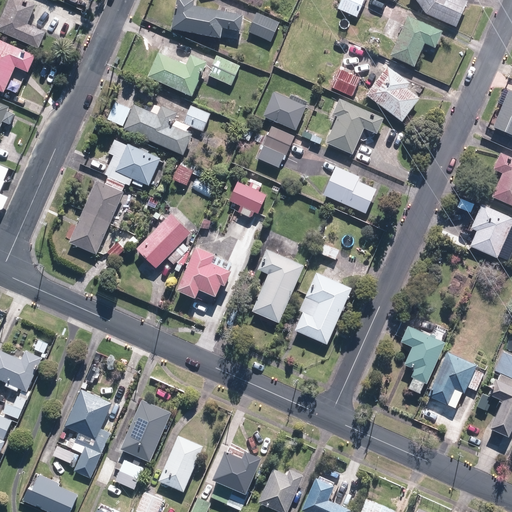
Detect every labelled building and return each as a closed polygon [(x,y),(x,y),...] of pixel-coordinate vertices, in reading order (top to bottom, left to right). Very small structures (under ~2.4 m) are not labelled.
[(30,0),(14,0),(1,30),(42,48),(49,33),(31,25),(40,4),(30,0)] [(179,0),(175,28),(226,36),(227,26),(245,29),(247,13),(197,4),(198,0),(179,0)] [(360,17),(367,0),(343,0),(340,8),(360,17)] [(420,0),(429,13),(460,25),(469,2),(464,0),(420,0)] [(282,22),(259,12),(251,32),(273,42),(282,22)] [(446,28),(414,13),(395,54),(417,65),(423,53),(433,57),(446,28)] [(40,55),(0,36),(0,88),(8,92),(19,67),(32,72),(40,55)] [(159,51),(150,74),(197,93),(211,60),(193,53),(189,64),(159,51)] [(241,67),(218,56),(209,75),(233,86),(241,67)] [(415,81),(392,63),(370,92),(406,120),(424,97),(410,86),(415,81)] [(363,76),(345,68),(337,88),(355,95),(363,76)] [(511,133),(511,89),(496,127),(511,133)] [(310,104),(277,90),(266,115),(299,130),(310,104)] [(387,116),(342,96),(334,113),(341,116),(330,140),(356,152),(368,127),(380,132),(387,116)] [(0,134),(13,106),(0,100),(0,134)] [(125,126),(134,107),(117,100),(108,119),(125,126)] [(161,113),(138,103),(127,129),(186,154),(195,133),(175,124),(181,112),(164,104),(161,113)] [(193,104),(185,123),(206,132),(214,113),(193,104)] [(298,134),(274,124),(260,157),(282,166),(287,155),(289,156),(298,134)] [(163,158),(131,144),(120,170),(152,184),(163,158)] [(496,168),(505,172),(495,196),(511,203),(511,154),(503,151),(496,168)] [(0,195),(1,193),(11,168),(0,163),(0,195)] [(339,165),(326,194),(369,212),(380,188),(360,180),(362,175),(339,165)] [(127,192),(99,179),(78,226),(72,224),(65,238),(99,253),(127,192)] [(270,194),(241,180),(232,200),(242,205),(239,210),(254,217),(258,210),(261,212),(270,194)] [(0,210),(6,208),(12,197),(1,193),(0,195),(0,210)] [(511,228),(511,214),(485,202),(474,227),(479,230),(473,244),(500,256),(511,228)] [(195,231),(175,211),(139,248),(158,266),(168,256),(176,265),(192,248),(185,242),(195,231)] [(253,245),(259,229),(249,226),(243,242),(253,245)] [(342,249),(327,242),(323,251),(338,258),(342,249)] [(220,253),(202,244),(182,288),(199,296),(203,287),(220,295),(226,282),(230,284),(236,270),(217,260),(220,253)] [(283,322),(309,264),(271,247),(262,267),(272,271),(255,310),(283,322)] [(330,343),(357,286),(321,270),(303,309),(307,311),(299,329),(330,343)] [(432,380),(449,340),(412,323),(404,340),(415,345),(408,362),(418,367),(410,385),(423,391),(429,379),(432,380)] [(2,348),(0,352),(0,375),(11,381),(9,384),(20,389),(21,387),(29,391),(38,372),(36,372),(39,366),(40,367),(45,356),(29,348),(24,358),(2,348)] [(511,353),(505,350),(497,369),(511,374),(511,353)] [(479,365),(450,352),(430,397),(457,409),(464,393),(466,394),(468,389),(476,392),(484,375),(476,371),(479,365)] [(511,436),(511,433),(511,385),(497,379),(490,395),(504,401),(492,428),(511,436)] [(115,402),(85,388),(68,424),(81,431),(74,447),(85,452),(76,470),(91,477),(113,431),(103,427),(115,402)] [(491,396),(483,393),(477,407),(484,410),(491,396)] [(6,402),(3,411),(18,418),(26,399),(16,395),(12,405),(6,402)] [(153,460),(175,409),(145,397),(124,447),(153,460)] [(0,452),(5,441),(3,440),(11,421),(0,416),(0,452)] [(209,445),(181,433),(162,479),(187,489),(201,457),(204,458),(209,445)] [(78,452),(60,444),(56,455),(73,462),(78,452)] [(250,452),(231,444),(217,476),(238,484),(229,504),(244,510),(267,454),(252,448),(250,452)] [(146,468),(127,459),(118,479),(136,488),(146,468)] [(288,511),(290,511),(306,474),(292,468),(290,472),(276,466),(262,501),(288,511)] [(33,485),(27,499),(58,511),(73,511),(82,492),(63,484),(64,482),(43,473),(37,487),(33,485)] [(306,510),(309,511),(354,511),(332,501),(339,487),(322,479),(306,510)] [(160,511),(166,500),(148,491),(139,510),(143,511),(160,511)] [(208,511),(213,501),(199,495),(192,511),(208,511)] [(398,511),(368,498),(362,511),(398,511)]
